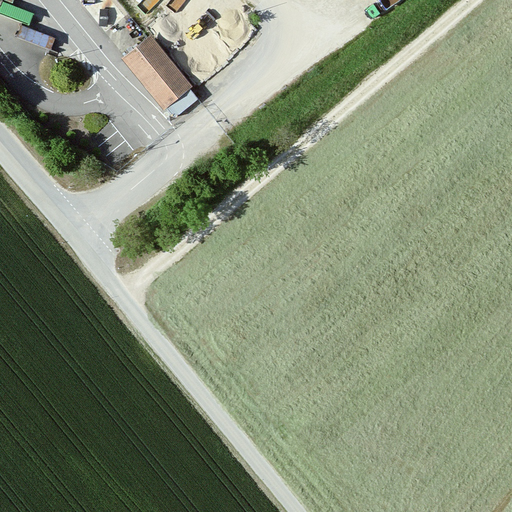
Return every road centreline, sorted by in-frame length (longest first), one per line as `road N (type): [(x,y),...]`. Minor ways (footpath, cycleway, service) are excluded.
road 1 (unclassified): [(0,170),(279,511)]
road 2 (unknown): [(148,136),(355,4)]
